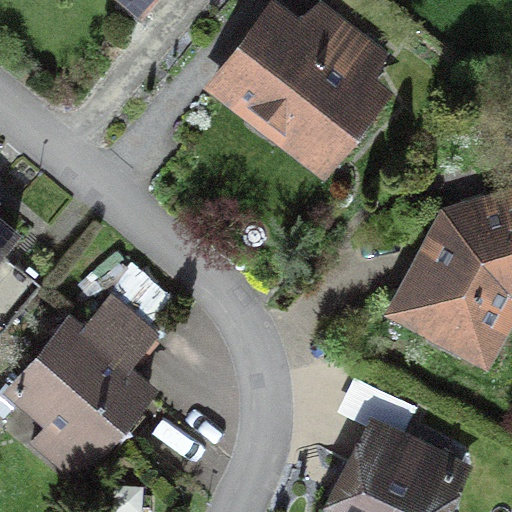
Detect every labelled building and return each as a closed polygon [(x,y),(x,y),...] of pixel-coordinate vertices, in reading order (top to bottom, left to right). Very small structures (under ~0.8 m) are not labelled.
[(295,39),(271,21),(222,84),(252,107),(254,119),(263,127),(275,125),(318,157),(366,94),(351,82),(372,54),(321,15),(302,38),(295,39)] [(511,200),(446,219),(397,309),(478,353),(511,293),(511,292),(511,200)] [(0,249),(11,237),(0,227),(0,249)] [(63,323),(8,388),(89,456),(143,391),(63,323)] [(431,511),(452,472),(371,431),(330,511),(431,511)]
